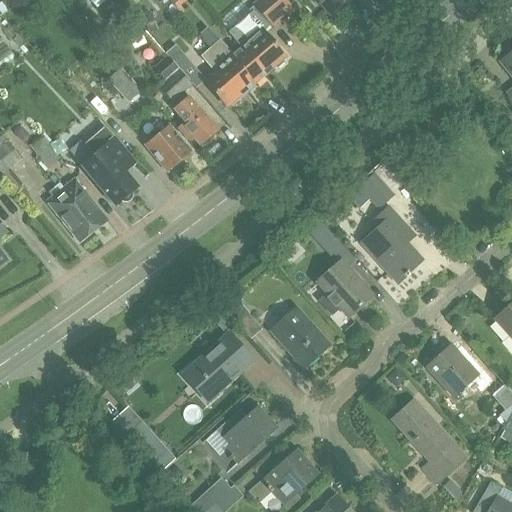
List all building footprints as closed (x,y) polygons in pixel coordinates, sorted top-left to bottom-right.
[(255,0),(251,4),(265,21),(270,28),(287,14),(289,16),(293,12),(283,0),(255,0)] [(347,0),(317,0),(331,15),(347,0)] [(241,48),(264,75),(286,56),(258,26),(265,21),(251,4),(243,11),(249,17),(227,33),(241,48)] [(158,28),(153,16),(145,19),(150,32),(158,28)] [(209,49),(246,91),(264,75),(241,48),(234,55),(220,39),(218,40),(207,27),(198,34),(210,48),(209,49)] [(166,54),(168,57),(191,82),(200,73),(178,48),(175,45),(166,54)] [(203,81),(226,108),(246,91),(209,49),(200,57),(213,73),(203,81)] [(139,103),(156,123),(164,116),(120,67),(104,50),(91,62),(99,71),(102,68),(110,76),(106,80),(133,108),(139,103)] [(511,52),(500,63),(511,77),(511,52)] [(157,87),(173,104),(193,85),(191,82),(168,57),(153,70),(163,81),(157,87)] [(85,94),(94,86),(76,67),(68,76),(85,94)] [(192,138),(200,146),(218,131),(200,110),(200,109),(189,96),(174,110),(185,122),(178,128),(189,141),(192,138)] [(144,145),(167,172),(191,152),(168,125),(144,145)] [(132,194),(132,192),(138,187),(125,172),(135,163),(104,126),(82,144),(93,157),(81,166),(115,206),(121,201),(123,202),(124,203),(126,203),(127,203),(128,203),(129,202),(130,201),(131,200),(132,200),(132,198),(133,197),(133,196),(133,195),(132,194)] [(49,145),(42,136),(29,147),(36,155),(49,145)] [(10,169),(22,160),(7,141),(0,146),(0,175),(1,176),(2,175),(14,191),(22,185),(10,169)] [(373,173),(360,184),(380,206),(393,194),(373,173)] [(59,183),(55,186),(92,233),(107,221),(74,179),(63,188),(59,183)] [(46,202),(79,243),(92,233),(55,186),(48,192),(52,197),(46,202)] [(360,244),(396,284),(403,278),(405,279),(408,276),(406,274),(420,262),(404,244),(402,246),(395,237),(405,228),(387,209),(371,223),(377,229),(360,244)] [(306,230),(316,241),(328,230),(318,219),(306,230)] [(348,318),(371,297),(339,261),(316,282),(326,293),(318,300),(331,315),(339,308),(348,318)] [(218,302),(237,324),(249,314),(230,292),(218,302)] [(511,302),(494,319),(491,321),(511,344),(511,302)] [(270,331),(303,367),(328,345),(295,308),(270,331)] [(233,324),(220,309),(209,319),(222,333),(233,324)] [(193,366),(216,391),(250,360),(228,335),(193,366)] [(480,394),(488,387),(450,346),(426,367),(454,397),(470,383),(480,394)] [(509,418),(511,413),(511,394),(503,385),(500,388),(492,396),(505,410),(500,415),(501,416),(506,422),(506,423),(508,420),(509,419),(509,418)] [(422,470),(435,484),(465,458),(413,400),(392,419),(431,462),(422,470)] [(277,428),(256,405),(244,416),(239,410),(216,430),(230,446),(225,450),(237,464),(277,428)] [(142,422),(125,437),(148,463),(165,447),(142,422)] [(273,493),(284,506),(296,495),(318,475),(295,450),(261,480),(247,492),(259,505),(273,493)] [(176,466),(169,473),(175,480),(183,473),(176,466)] [(455,499),(461,493),(450,480),(444,486),(455,499)] [(511,511),(511,504),(498,497),(502,490),(490,482),(472,511),(511,511)] [(188,508),(191,511),(205,511),(216,502),(206,491),(188,508)] [(296,495),(284,506),(288,510),(300,499),(296,495)] [(316,511),(351,511),(336,495),(316,511)] [(205,511),(225,511),(216,502),(205,511)]
